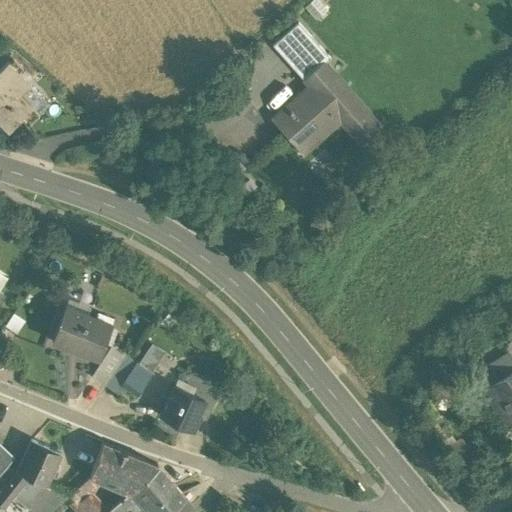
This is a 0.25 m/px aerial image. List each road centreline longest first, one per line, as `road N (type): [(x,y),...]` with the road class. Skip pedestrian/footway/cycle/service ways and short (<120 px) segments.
road 1 (secondary): [(432,508),(262,313),(205,260),(142,221),(0,168)]
road 2 (residential): [(353,511),(166,455),(0,387)]
road 3 (unknown): [(0,158),(42,121),(90,96),(273,69)]
